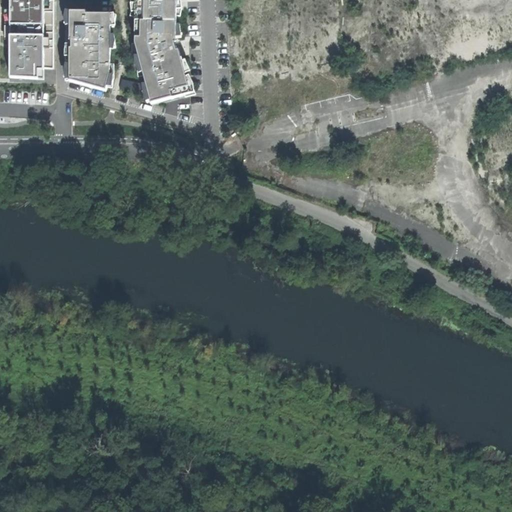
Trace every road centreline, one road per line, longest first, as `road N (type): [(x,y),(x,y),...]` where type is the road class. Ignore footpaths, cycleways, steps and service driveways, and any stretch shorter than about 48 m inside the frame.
road 1 (unclassified): [(511,320),(355,229),(198,171)]
road 2 (residential): [(206,0),(211,155),(198,171)]
road 3 (residential): [(59,152),(62,0)]
road 4 (unclassified): [(198,171),(59,152)]
